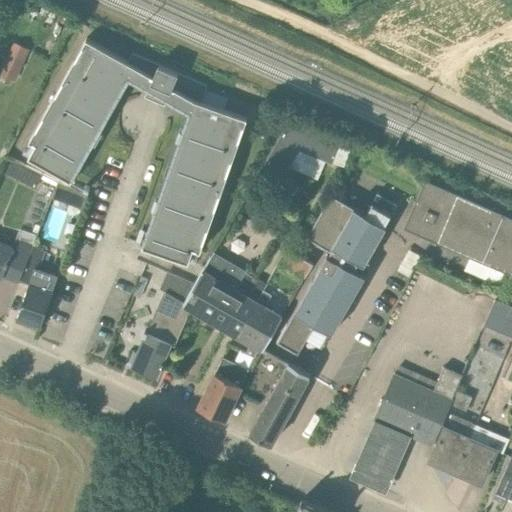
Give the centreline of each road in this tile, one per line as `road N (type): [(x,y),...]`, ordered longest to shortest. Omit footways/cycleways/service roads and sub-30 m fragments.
road 1 (tertiary): [(378,511),(62,373)]
road 2 (track): [(511,127),(240,0)]
road 3 (residential): [(62,373),(156,125)]
